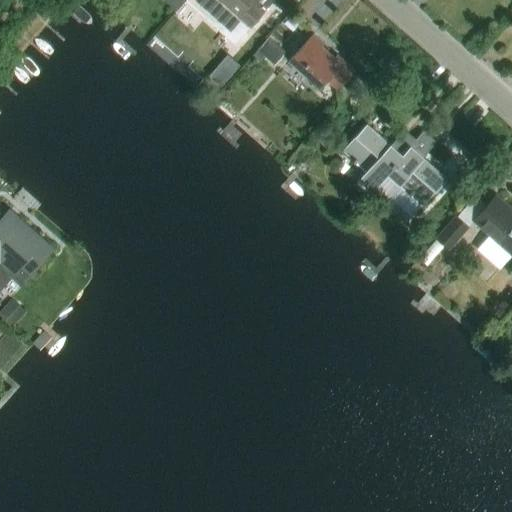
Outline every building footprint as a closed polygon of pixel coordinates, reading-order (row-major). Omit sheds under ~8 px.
[(187,0),(164,0),(177,12),(187,0)] [(200,0),(211,10),(205,17),(236,44),(274,0),(200,0)] [(314,34),(289,62),(320,90),(328,82),(338,91),(356,71),(345,61),(342,64),(323,47),(325,44),(314,34)] [(286,52),(268,37),(252,56),(259,61),(264,56),(275,65),(286,52)] [(367,124),(343,151),(367,171),(353,186),(367,198),(377,187),(387,176),(388,175),(387,174),(403,156),(403,155),(367,124)] [(322,130),(313,139),(325,149),(334,140),(322,130)] [(388,175),(387,176),(399,186),(388,198),(412,219),(423,206),(447,179),(420,155),(429,144),(429,140),(422,134),(417,139),(411,146),(403,155),(403,156),(387,174),(388,175)] [(511,209),(505,203),(496,195),(474,221),(490,235),(478,249),(500,270),(511,256),(511,209)] [(0,264),(7,257),(28,276),(52,249),(19,219),(12,226),(0,215),(0,264)] [(457,216),(437,239),(449,249),(469,227),(457,216)] [(0,289),(0,301),(18,283),(12,277),(0,289)]
